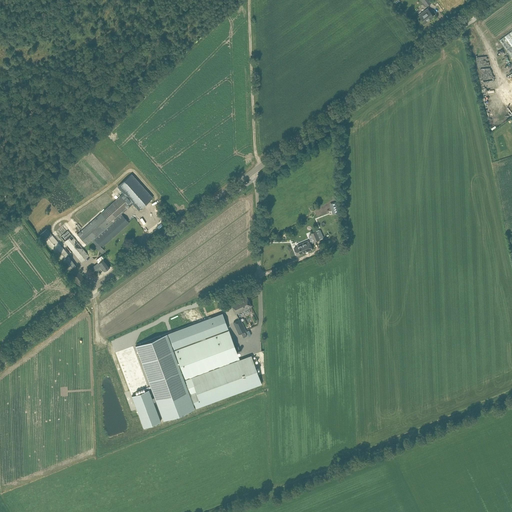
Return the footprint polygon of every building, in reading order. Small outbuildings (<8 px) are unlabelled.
[(419,15),(423,20),(422,20),(424,22),(425,22),(425,23),(434,16),(428,8),(419,15)] [(511,30),(500,40),(511,57),(511,30)] [(79,236),(75,239),(83,248),(92,240),(96,246),(99,244),(102,248),(130,223),(121,214),(130,206),(131,207),(134,204),(139,210),(153,197),(131,173),(117,186),(126,196),(123,198),(121,195),(77,234),(79,236)] [(311,210),(313,213),(322,207),(320,204),(311,210)] [(42,239),(68,269),(86,254),(60,224),(42,239)] [(309,240),(298,245),(298,246),(294,248),(297,255),(313,248),(311,244),(320,239),(316,231),(311,233),(314,239),(309,241),(309,240)] [(91,268),(95,272),(101,267),(104,271),(110,267),(101,255),(96,260),(98,263),(91,268)] [(76,279),(80,276),(74,267),(70,269),(76,279)] [(231,303),(236,314),(251,306),(246,296),(231,303)] [(167,333),(135,345),(155,396),(156,401),(163,420),(195,408),(193,404),(194,403),(196,408),(262,384),(251,355),(240,360),(236,351),(235,347),(229,330),(204,339),(204,338),(228,329),(222,313),(168,333),(174,349),(195,341),(195,342),(174,350),(187,384),(186,385),(167,333)] [(238,334),(241,333),(243,337),(246,336),(244,332),(246,331),(241,319),(233,323),(238,334)] [(149,389),(131,395),(144,427),(161,421),(154,402),(156,401),(155,396),(152,397),(149,389)]
